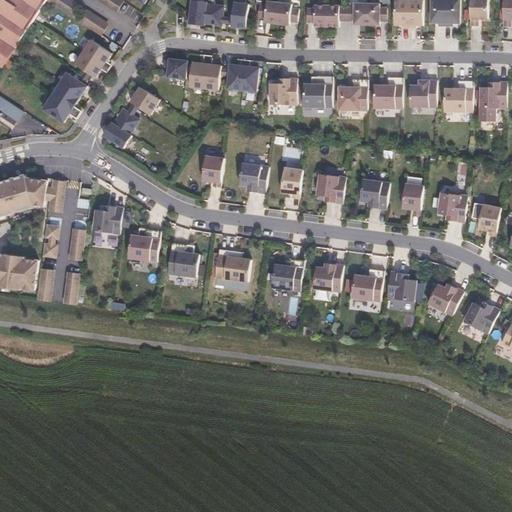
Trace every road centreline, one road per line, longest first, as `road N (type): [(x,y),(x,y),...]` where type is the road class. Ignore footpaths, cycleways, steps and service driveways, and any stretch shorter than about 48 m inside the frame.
road 1 (residential): [(79,152),(130,66),(174,43),(285,55),(511,58)]
road 2 (residential): [(511,281),(446,249),(207,217),(79,152)]
